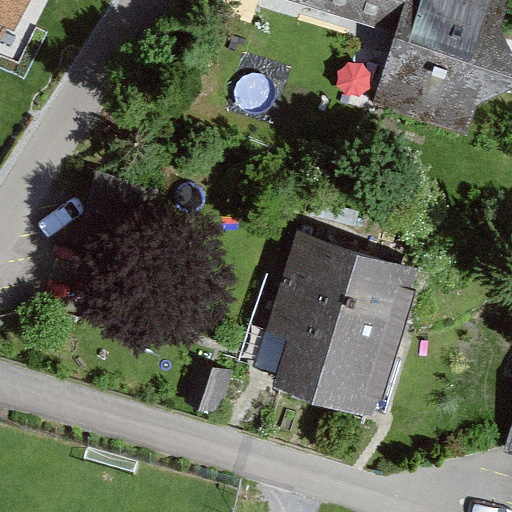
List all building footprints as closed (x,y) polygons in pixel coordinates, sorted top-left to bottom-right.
[(0,0),(0,51),(25,0),(0,0)] [(469,88),(506,68),(487,30),(495,0),(300,0),(314,4),(315,0),(323,0),(394,22),(387,46),(370,99),(383,103),(457,126),(469,88)] [(109,218),(137,227),(149,188),(91,170),(82,201),(73,228),(100,236),(103,237),(109,218)] [(272,373),(366,402),(406,268),(291,233),(272,295),(294,301),(272,373)] [(173,398),(212,410),(225,370),(186,357),(173,398)] [(511,448),(511,415),(504,442),(503,446),(511,448)]
